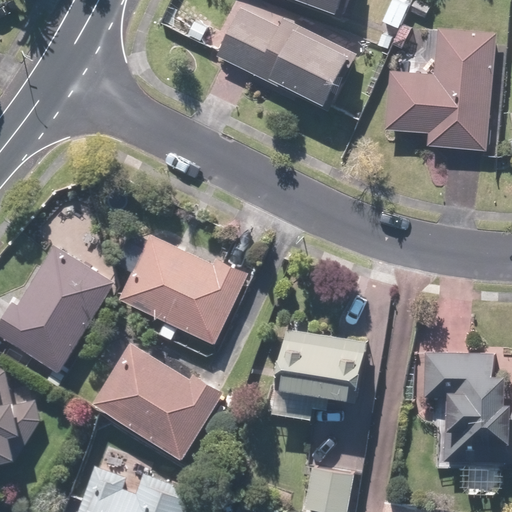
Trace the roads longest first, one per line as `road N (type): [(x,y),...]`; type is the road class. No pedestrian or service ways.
road 1 (residential): [(53,82),(407,246),(511,257)]
road 2 (unknown): [(407,246),(369,511)]
